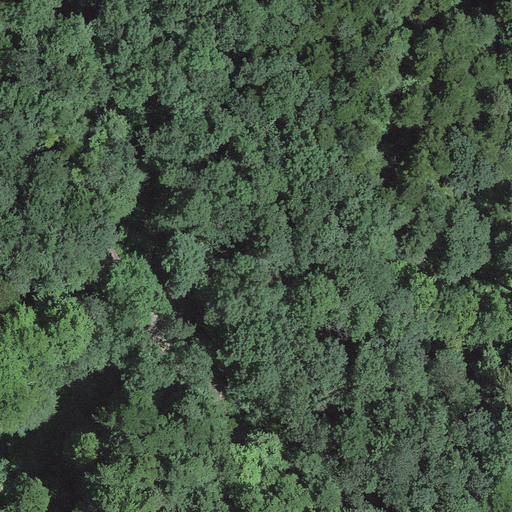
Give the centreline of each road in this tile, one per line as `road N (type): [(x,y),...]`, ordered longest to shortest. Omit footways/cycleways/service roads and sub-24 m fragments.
road 1 (track): [(0,112),(51,163),(160,330),(174,331),(174,298),(70,0)]
road 2 (track): [(174,331),(235,417),(332,490)]
